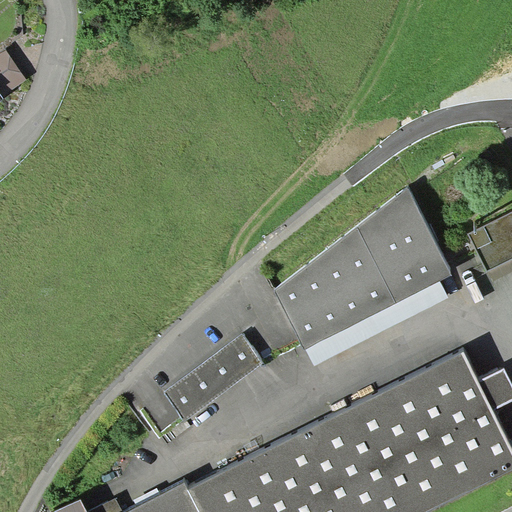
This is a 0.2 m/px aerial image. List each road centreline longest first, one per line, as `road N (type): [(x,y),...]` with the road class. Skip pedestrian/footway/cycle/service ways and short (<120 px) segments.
road 1 (residential): [(511,110),(429,123),(327,197),(116,388),(74,435),(27,511)]
road 2 (residential): [(58,0),(61,39),(52,76),(35,115),(0,155)]
